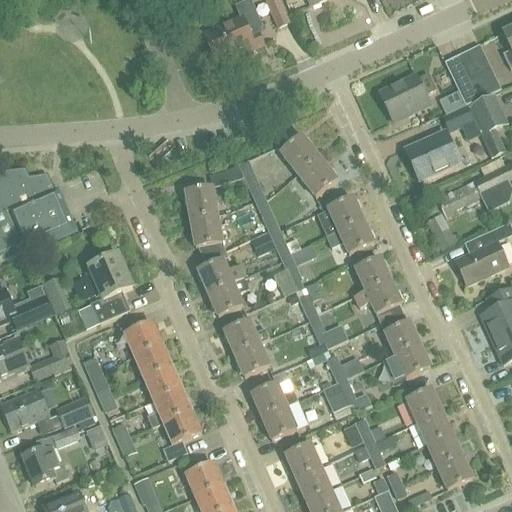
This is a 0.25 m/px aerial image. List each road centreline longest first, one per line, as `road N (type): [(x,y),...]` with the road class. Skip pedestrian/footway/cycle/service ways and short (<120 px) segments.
road 1 (residential): [(333,69),(381,179),(374,194),(423,310),(442,321),(511,472)]
road 2 (residential): [(119,130),(167,267),(162,288),(211,401),(226,404),(273,511)]
road 3 (residential): [(333,69),(489,0)]
road 4 (residential): [(187,120),(333,69)]
road 5 (residential): [(136,0),(187,120)]
